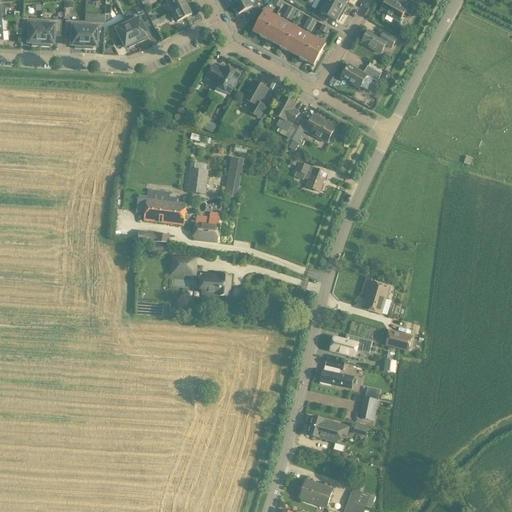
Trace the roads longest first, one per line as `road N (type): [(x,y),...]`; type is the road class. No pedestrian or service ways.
road 1 (residential): [(269,511),(325,285),(388,130)]
road 2 (residential): [(0,57),(137,62),(214,23)]
road 3 (residential): [(388,130),(456,0)]
road 4 (residential): [(315,88),(230,41),(214,23)]
